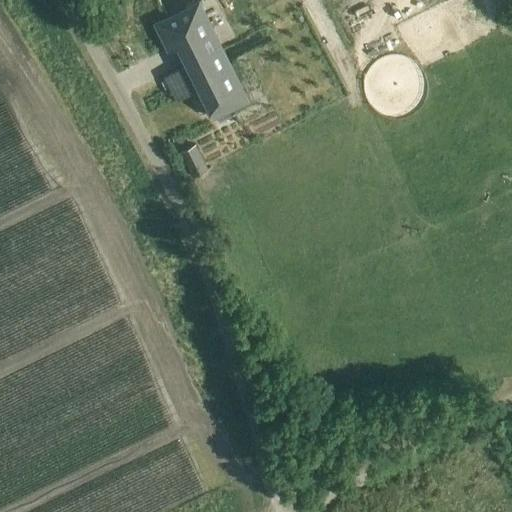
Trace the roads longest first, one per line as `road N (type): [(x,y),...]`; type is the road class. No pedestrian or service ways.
road 1 (unclassified): [(281,511),(193,237),(62,0)]
road 2 (unclassified): [(296,511),(511,402)]
